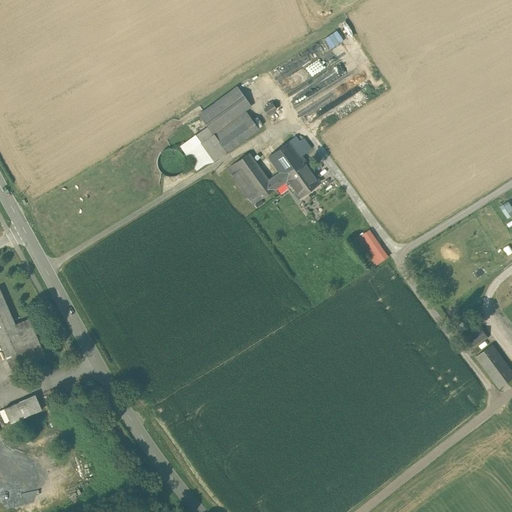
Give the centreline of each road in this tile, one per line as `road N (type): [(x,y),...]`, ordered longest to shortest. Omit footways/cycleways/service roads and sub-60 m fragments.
road 1 (unclassified): [(363,511),(499,402),(399,268),(398,255),(511,182)]
road 2 (tertiary): [(196,511),(130,422),(24,229)]
